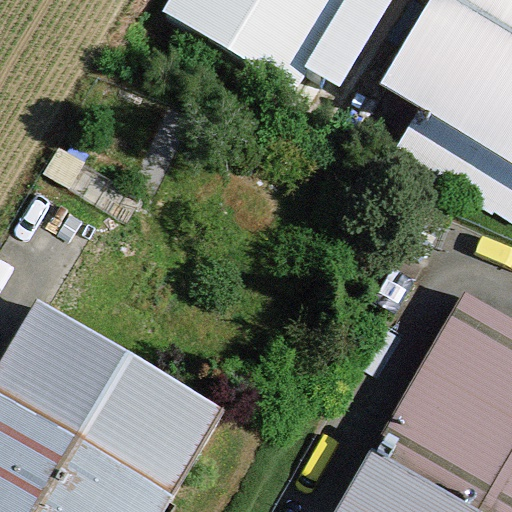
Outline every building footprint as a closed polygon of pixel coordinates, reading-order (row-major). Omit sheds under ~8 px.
[(188,0),(177,24),(342,103),(391,0),(188,0)] [(511,0),(427,0),(352,127),(511,216),(511,0)] [(511,511),(511,321),(459,291),(368,447),(480,511),(511,511)] [(153,511),(209,422),(22,302),(0,341),(0,511),(153,511)] [(480,511),(368,447),(329,511),(480,511)]
